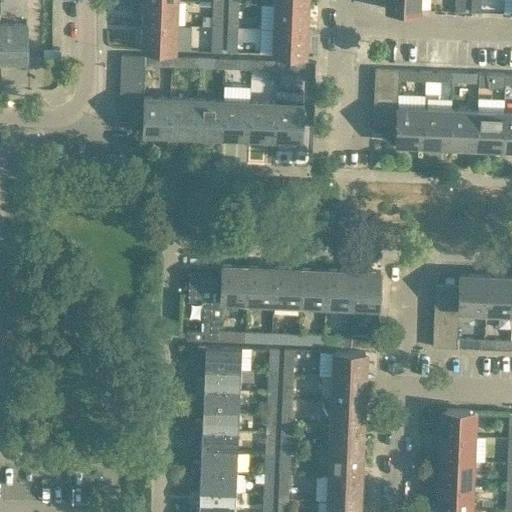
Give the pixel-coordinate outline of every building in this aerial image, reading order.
[(142,0),(142,22),(174,23),(174,0),(142,0)] [(224,0),(218,0),(212,0),(212,15),(223,16),(224,0)] [(227,0),(227,16),(238,17),(239,1),(227,0)] [(417,0),(385,0),(386,7),(417,8),(417,0)] [(454,0),(455,10),(465,10),(464,0),(454,0)] [(469,0),(469,10),(479,11),(479,0),(469,0)] [(274,2),(273,27),(305,28),(306,3),(274,2)] [(27,22),(0,21),(0,57),(27,57),(27,22)] [(174,23),(142,22),(141,47),(173,48),(174,23)] [(305,28),(273,27),(272,52),(304,53),(305,28)] [(210,50),(221,50),(221,34),(210,34),(210,50)] [(226,34),(225,50),(237,51),(238,35),(226,34)] [(60,47),(43,48),(43,56),(60,56),(60,47)] [(121,52),(121,64),(145,65),(145,53),(121,52)] [(146,53),(146,63),(163,64),(163,53),(146,52),(146,53)] [(181,54),(181,64),(198,65),(198,55),(181,54)] [(198,55),(198,65),(215,66),(216,55),(198,55)] [(234,56),(233,67),(250,67),(251,57),(234,56)] [(251,57),(250,67),(275,68),(275,58),(251,57)] [(276,70),(303,71),(304,60),(277,59),(276,70)] [(121,64),(120,76),(144,77),(145,65),(121,64)] [(397,80),(397,77),(398,68),(373,67),(373,79),(397,80)] [(398,68),(397,77),(412,78),(413,68),(398,68)] [(435,69),(435,79),(451,80),(451,70),(435,69)] [(451,70),(451,80),(466,80),(466,71),(451,70)] [(479,71),(478,85),(488,86),(488,87),(503,85),(503,82),(504,72),(488,71),(479,71)] [(511,72),(504,72),(503,82),(511,82),(511,72)] [(120,76),(120,88),(144,89),(144,77),(120,76)] [(372,92),(397,93),(397,80),(373,79),(372,92)] [(223,98),(221,134),(247,135),(249,100),(250,88),(223,87),(223,98)] [(120,88),(119,100),(143,101),(143,95),(144,89),(120,88)] [(372,105),(396,106),(397,93),(372,92),(372,105)] [(142,130),(169,132),(170,96),(143,95),(143,101),(143,114),(142,130)] [(169,132),(195,133),(196,97),(170,96),(169,132)] [(195,133),(221,134),(223,98),(196,97),(195,133)] [(118,113),(143,114),(143,101),(119,100),(118,113)] [(247,135),(274,136),(275,101),(249,100),(247,135)] [(275,101),(274,136),(300,137),(302,102),(275,101)] [(372,105),(371,117),(396,118),(396,106),(372,105)] [(395,141),(422,142),(423,107),(396,106),(396,118),(395,131),(395,141)] [(422,142),(448,143),(449,108),(423,107),(422,142)] [(448,143),(475,144),(476,109),(449,108),(448,143)] [(475,144),(501,145),(502,110),(476,109),(475,144)] [(501,145),(511,145),(511,110),(502,110),(501,145)] [(371,130),(395,131),(396,118),(371,117),(371,130)] [(220,263),(220,274),(219,298),(246,299),(247,264),(220,263)] [(274,265),(247,264),(246,299),(272,301),(274,265)] [(300,266),(274,265),(272,301),(299,302),(300,266)] [(327,267),(300,266),(299,302),(325,303),(327,267)] [(353,269),(327,267),(325,303),(352,304),(353,269)] [(219,298),(220,274),(210,274),(210,270),(187,269),(186,299),(201,300),(200,319),(204,319),(204,328),(185,327),(185,337),(217,338),(219,298)] [(380,270),(353,269),(352,304),(379,305),(380,270)] [(458,284),(458,296),(457,309),(484,310),(486,274),(459,273),(458,284)] [(511,275),(486,274),(484,310),(511,310),(511,275)] [(434,283),(433,296),(458,296),(458,284),(434,283)] [(433,296),(433,308),(457,309),(458,296),(433,296)] [(433,308),(432,321),(457,322),(457,309),(433,308)] [(432,321),(432,333),(456,334),(457,322),(432,321)] [(218,339),(244,339),(244,328),(218,328),(218,339)] [(253,329),(253,340),(270,340),(271,329),(253,329)] [(271,329),(270,340),(288,341),(288,330),(271,329)] [(306,331),(306,342),(323,342),(324,331),(306,331)] [(324,331),(323,342),(339,343),(340,332),(324,331)] [(350,344),(377,345),(378,334),(350,333),(350,344)] [(456,334),(432,333),(431,346),(456,347),(456,337),(456,334)] [(472,337),(456,337),(456,347),(472,347),(472,337)] [(494,348),(509,348),(510,338),(494,338),(494,348)] [(204,354),(204,365),(240,367),(241,345),(196,344),(196,354),(204,354)] [(279,347),(269,347),(268,354),(268,368),(278,368),(279,354),(279,347)] [(282,347),(281,364),(293,364),(294,347),(282,347)] [(334,349),(333,375),(364,376),(365,351),(334,349)] [(195,376),(195,386),(239,387),(240,367),(204,365),(203,376),(195,376)] [(268,368),(267,392),(277,392),(278,368),(268,368)] [(333,375),(332,399),(363,401),(364,376),(333,375)] [(280,382),(280,397),(292,398),(292,382),(280,382)] [(202,396),(202,407),(238,408),(239,387),(195,386),(194,396),(202,396)] [(267,392),(267,410),(276,410),(277,392),(267,392)] [(280,397),(279,413),(291,414),(292,398),(280,397)] [(332,399),(331,424),(362,425),(363,401),(332,399)] [(194,417),(193,427),(238,429),(238,408),(202,407),(202,417),(194,417)] [(442,407),(441,433),(473,434),(474,408),(442,407)] [(266,424),(266,430),(275,430),(275,424),(276,410),(267,410),(266,424)] [(331,424),(330,449),(361,450),(362,425),(331,424)] [(201,437),(200,448),(237,449),(238,429),(193,427),(193,437),(201,437)] [(266,430),(265,450),(274,451),(275,437),(275,430),(266,430)] [(279,431),(278,447),(290,447),(290,432),(279,431)] [(441,433),(440,457),(472,459),(473,434),(441,433)] [(278,447),(278,463),(289,463),(290,447),(278,447)] [(192,458),(192,468),(236,470),(237,449),(200,448),(200,459),(192,458)] [(330,449),(329,474),(360,475),(361,450),(330,449)] [(265,450),(264,471),(273,472),(274,451),(265,450)] [(440,457),(439,482),(471,483),(472,459),(440,457)] [(199,478),(199,489),(235,491),(236,470),(192,468),(191,478),(199,478)] [(264,471),(263,492),(273,492),(273,472),(264,471)] [(329,474),(328,499),(359,500),(360,475),(329,474)] [(277,481),(276,497),(288,497),(288,481),(277,481)] [(439,482),(438,507),(470,508),(471,483),(439,482)] [(190,500),(190,510),(234,511),(235,491),(199,489),(198,500),(190,500)] [(263,492),(262,511),(271,511),(273,492),(263,492)] [(276,497),(275,511),(287,511),(288,497),(276,497)] [(328,499),(327,511),(358,511),(359,500),(328,499)]
